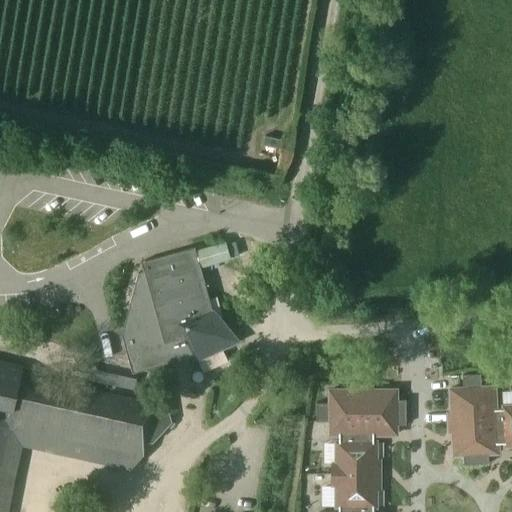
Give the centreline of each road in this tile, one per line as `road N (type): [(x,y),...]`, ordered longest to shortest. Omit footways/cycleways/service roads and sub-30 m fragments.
road 1 (unclassified): [(409,324),(279,321),(330,0)]
road 2 (unclassified): [(417,511),(409,324)]
